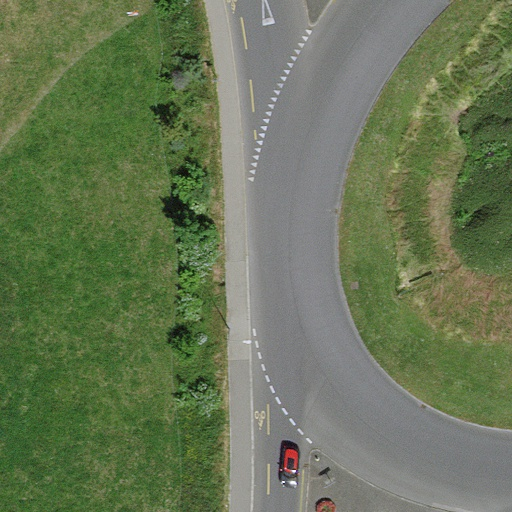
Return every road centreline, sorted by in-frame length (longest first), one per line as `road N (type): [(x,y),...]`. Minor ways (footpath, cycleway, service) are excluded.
road 1 (secondary): [(299,275),(323,369),(365,423),(432,463),(511,477)]
road 2 (tertiary): [(299,275),(279,511)]
road 3 (secondary): [(395,0),(353,54),(302,163)]
road 4 (secondary): [(268,0),(302,163)]
